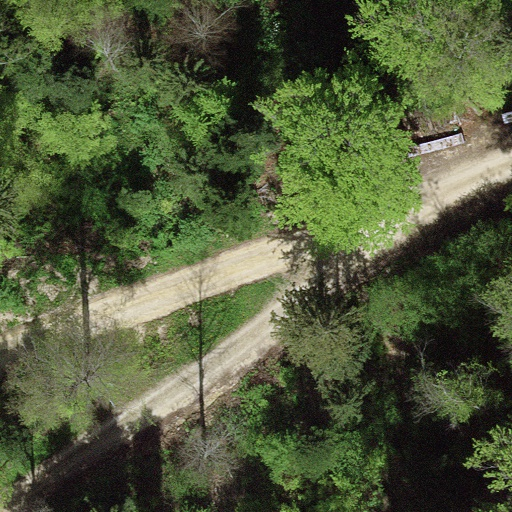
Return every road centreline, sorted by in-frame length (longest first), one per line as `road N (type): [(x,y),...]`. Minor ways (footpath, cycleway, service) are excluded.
road 1 (track): [(0,511),(314,290),(374,213)]
road 2 (track): [(0,348),(374,213)]
road 3 (track): [(374,213),(511,150)]
